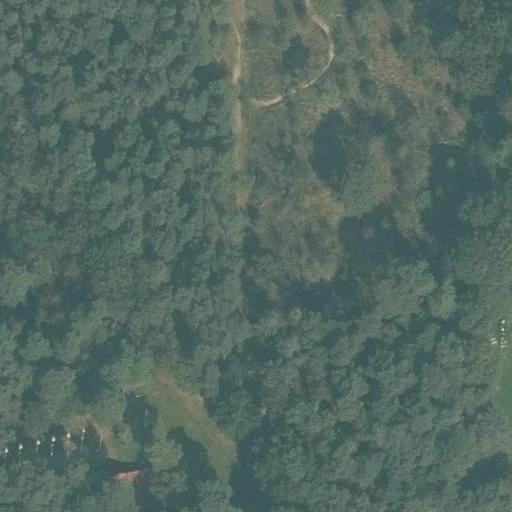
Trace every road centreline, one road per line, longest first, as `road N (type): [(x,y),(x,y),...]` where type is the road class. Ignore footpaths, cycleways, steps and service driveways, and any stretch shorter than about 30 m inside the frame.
road 1 (track): [(228,511),(153,358),(0,138)]
road 2 (track): [(240,92),(236,511)]
